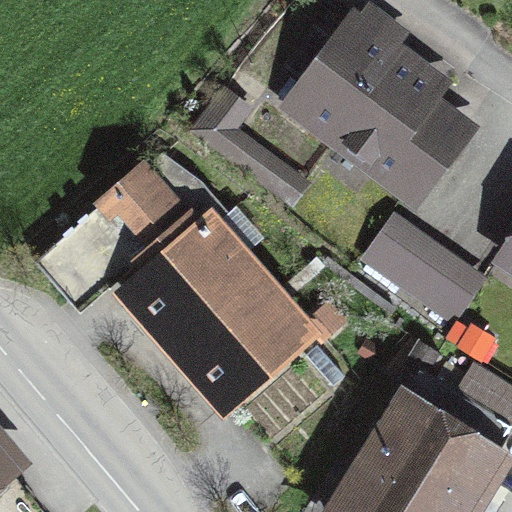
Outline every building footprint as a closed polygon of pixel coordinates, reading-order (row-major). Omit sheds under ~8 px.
[(310,83),(294,104),(414,194),(462,130),(422,100),(434,84),(354,24),(339,45),(331,39),(302,77),(310,83)] [(290,199),(304,181),(233,129),(248,110),(224,92),(196,128),(290,199)] [(93,211),(138,263),(155,249),(168,265),(133,296),(222,398),(301,330),(211,227),(201,230),(188,216),(185,218),(142,168),(93,211)] [(460,312),(483,277),(398,222),(375,258),(460,312)] [(346,511),(456,511),(510,425),(432,376),(346,511)]
